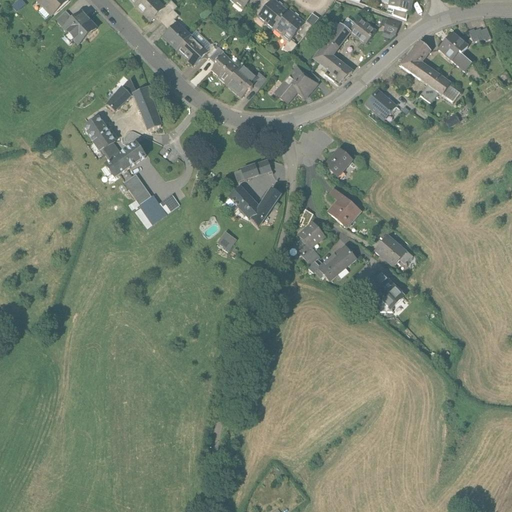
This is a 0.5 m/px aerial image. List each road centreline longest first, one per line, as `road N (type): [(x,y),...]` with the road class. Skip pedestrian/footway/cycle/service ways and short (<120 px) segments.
road 1 (unclassified): [(280,130),(293,180),(285,249),(242,376),(215,511)]
road 2 (residential): [(92,0),(202,112),(240,129),(280,130)]
road 3 (residential): [(280,130),(326,116),(439,28)]
